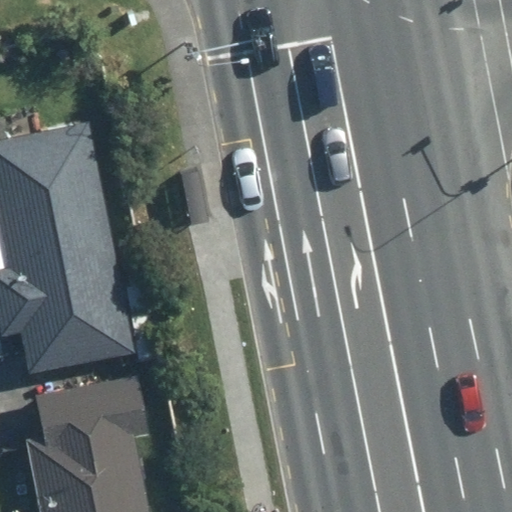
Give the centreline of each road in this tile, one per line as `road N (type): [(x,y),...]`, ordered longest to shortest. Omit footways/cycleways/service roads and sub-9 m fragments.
road 1 (primary): [(388,0),(485,511)]
road 2 (primary): [(368,511),(286,44),(294,0)]
